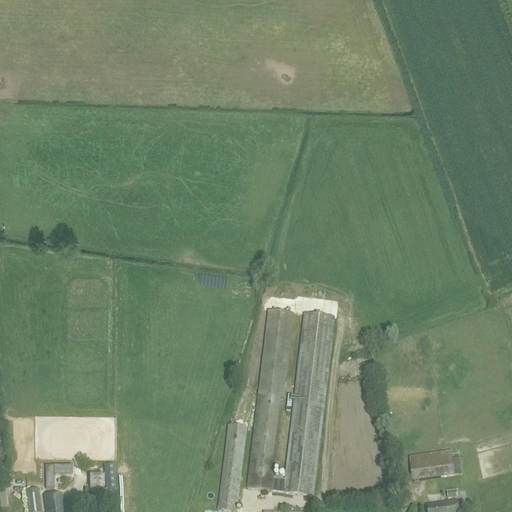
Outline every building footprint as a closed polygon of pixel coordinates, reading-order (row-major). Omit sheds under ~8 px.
[(306,311),(302,366),(315,367),(314,381),(321,382),(320,392),(331,393),(336,313),(306,311)] [(294,314),(268,312),(247,490),(273,493),(294,314)] [(228,426),(217,511),(219,511),(236,511),(248,428),(228,426)] [(455,477),(452,451),(409,457),(412,482),(455,477)] [(44,467),(45,489),(53,489),(53,475),(71,475),(70,466),(44,467)] [(117,501),(116,490),(115,475),(106,475),(107,491),(90,492),(91,501),(80,502),(81,511),(92,510),(92,503),(117,501)] [(40,511),(38,490),(25,491),(27,511),(40,511)] [(62,511),(61,494),(44,497),(45,511),(62,511)] [(458,511),(457,501),(446,503),(447,504),(427,506),(427,511),(458,511)]
